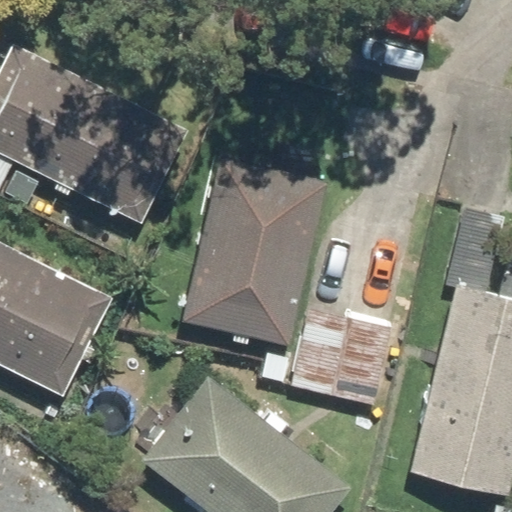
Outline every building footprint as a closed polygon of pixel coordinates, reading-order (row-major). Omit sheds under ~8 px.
[(189,116),(13,35),(0,61),(0,140),(146,208),(189,116)] [(332,165),(222,141),(184,315),(294,339),(332,165)] [(0,229),(0,353),(66,386),(116,286),(0,229)] [(511,276),(457,264),(412,462),(511,484),(511,276)] [(394,313),(313,299),(299,384),(380,398),(394,313)] [(207,364),(142,448),(226,511),(322,511),(352,474),(207,364)] [(85,511),(60,490),(41,511),(85,511)]
